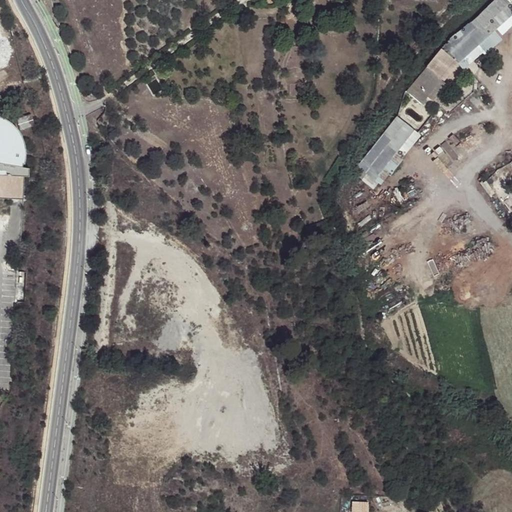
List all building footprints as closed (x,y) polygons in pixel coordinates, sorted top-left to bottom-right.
[(489,37),(473,22),(455,36),(453,39),(462,47),(453,59),(458,64),(464,69),(483,52),(485,54),(495,45),(489,37)] [(440,53),(407,94),(421,104),(428,97),(442,80),(443,81),(458,64),(453,59),(462,47),(453,39),(440,53)] [(443,81),(442,80),(428,97),(433,101),(447,85),(443,81)] [(0,197),(23,199),(24,184),(24,177),(28,177),(29,169),(23,168),(23,165),(25,165),(26,158),(26,157),(26,150),(26,149),(24,142),(23,140),(18,130),(17,128),(11,122),(8,121),(0,117),(0,116),(0,197)] [(397,118),(358,166),(381,184),(397,164),(389,158),(412,130),(397,118)] [(412,130),(389,158),(397,164),(419,136),(412,130)]
